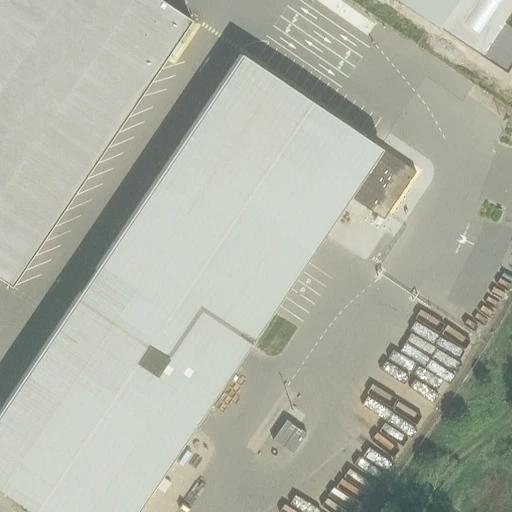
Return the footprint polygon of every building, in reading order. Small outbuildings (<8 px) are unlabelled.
[(164,0),(0,0),(0,274),(180,10),(164,0)] [(511,0),(376,0),(382,4),(384,0),(396,0),(437,28),(481,56),(511,7),(511,0)] [(511,27),(504,22),(481,56),(506,73),(511,64),(511,27)] [(415,172),(240,54),(0,409),(0,488),(35,511),(135,511),(349,196),(383,220),(415,172)] [(286,420),(272,440),(292,454),(306,434),(286,420)] [(349,511),(321,496),(311,511),(349,511)]
